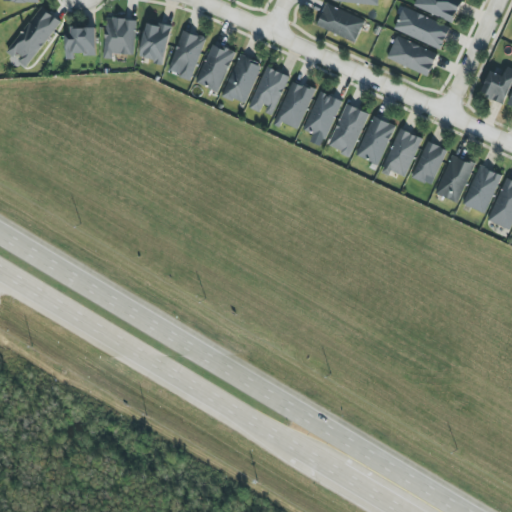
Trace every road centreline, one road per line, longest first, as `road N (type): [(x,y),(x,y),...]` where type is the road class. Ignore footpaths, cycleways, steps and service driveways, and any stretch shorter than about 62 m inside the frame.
road 1 (primary): [(462,511),(0,235)]
road 2 (residential): [(511,145),(190,0)]
road 3 (primary): [(0,271),(292,445)]
road 4 (primary): [(292,445),(404,511)]
road 5 (residential): [(498,0),(443,112)]
